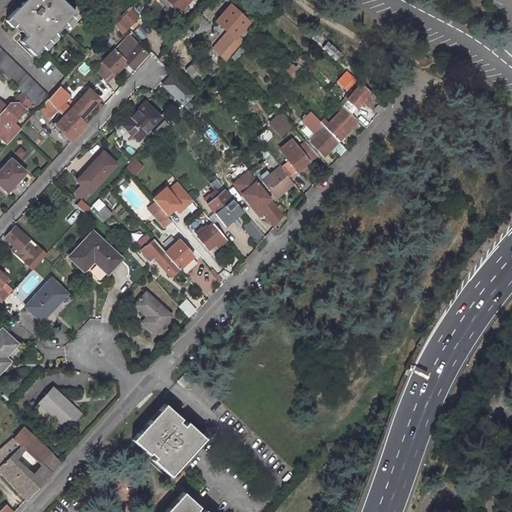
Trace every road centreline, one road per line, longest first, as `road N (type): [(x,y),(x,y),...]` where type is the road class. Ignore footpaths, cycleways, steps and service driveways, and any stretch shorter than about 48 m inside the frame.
road 1 (residential): [(424,81),(147,388)]
road 2 (trunk): [(511,261),(448,352),(386,511)]
road 3 (residential): [(0,229),(148,70)]
road 4 (residential): [(147,388),(32,511)]
